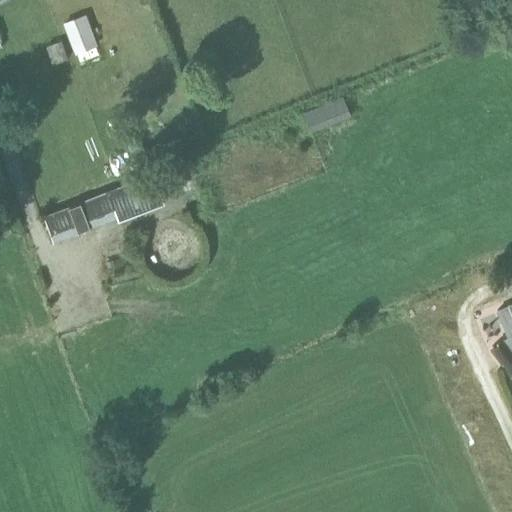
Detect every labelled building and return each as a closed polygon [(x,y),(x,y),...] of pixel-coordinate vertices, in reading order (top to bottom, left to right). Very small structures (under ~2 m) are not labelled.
[(66,21),(66,23),(57,27),(62,40),(71,36),(73,40),(91,34),(84,14),(66,21)] [(340,94),(340,95),(302,111),(310,131),(351,115),(342,93),(340,94)] [(110,189),(120,218),(164,202),(153,172),(110,189)] [(118,219),(120,218),(110,189),(43,215),(54,241),(117,216),(118,219)] [(187,218),(197,212),(188,196),(178,202),(187,218)] [(153,230),(151,238),(174,244),(176,236),(153,230)]
